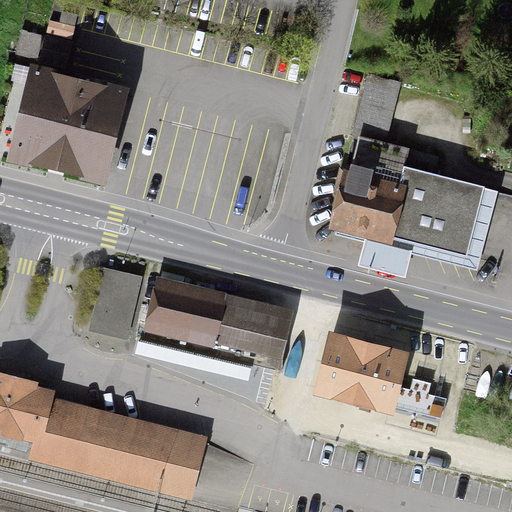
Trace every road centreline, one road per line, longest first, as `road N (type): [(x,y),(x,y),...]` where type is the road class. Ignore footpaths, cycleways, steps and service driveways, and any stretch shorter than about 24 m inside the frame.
road 1 (primary): [(0,198),(278,270)]
road 2 (residential): [(344,0),(278,270)]
road 3 (primary): [(278,270),(511,330)]
